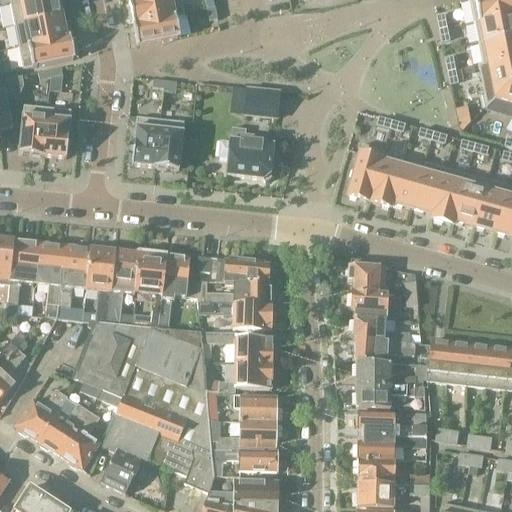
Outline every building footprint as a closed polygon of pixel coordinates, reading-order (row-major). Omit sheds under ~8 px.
[(14,28),(62,19),(57,0),(45,0),(10,7),(14,28)] [(184,16),(180,0),(155,0),(128,6),(132,27),(184,16)] [(214,10),(212,0),(205,0),(204,0),(207,12),(214,10)] [(473,25),(511,16),(511,0),(479,0),(469,2),(473,25)] [(209,23),(217,22),(214,10),(207,12),(209,23)] [(132,27),(137,49),(179,41),(175,19),(184,17),(184,16),(132,27)] [(511,16),(473,25),(474,25),(478,45),(511,38),(511,16)] [(444,17),(436,19),(438,31),(446,30),(444,17)] [(18,48),(18,50),(69,39),(69,38),(66,39),(62,19),(14,28),(18,48)] [(441,44),(449,42),(446,30),(438,31),(441,44)] [(482,66),(477,67),(511,60),(511,38),(478,45),(482,66)] [(74,61),(69,39),(18,50),(22,72),(74,61)] [(447,74),(455,72),(452,60),(444,61),(447,74)] [(511,60),(477,67),(485,109),(511,83),(511,60)] [(63,67),(52,70),(53,77),(65,75),(63,67)] [(51,69),(39,72),(41,79),(52,77),(51,69)] [(457,84),(455,72),(447,74),(449,86),(457,84)] [(163,90),(164,83),(153,82),(152,89),(163,90)] [(178,91),(179,84),(167,83),(166,90),(178,91)] [(511,106),(511,83),(485,109),(486,110),(495,101),(511,106)] [(4,91),(0,92),(0,132),(12,131),(4,91)] [(278,95),(246,92),(243,117),(275,120),(278,95)] [(23,108),(18,156),(42,159),(47,110),(23,108)] [(47,110),(42,159),(66,161),(70,113),(47,110)] [(232,119),(230,142),(229,142),(229,145),(219,144),(218,160),(227,161),(226,179),(262,183),(264,186),(271,180),(269,177),(272,147),(252,144),(253,137),(244,136),(246,120),(232,119)] [(376,129),(388,133),(389,131),(391,123),(379,119),(376,129)] [(136,120),(134,131),(130,168),(154,171),(159,122),(136,120)] [(154,171),(178,173),(183,125),(159,122),(154,171)] [(389,131),(401,134),(403,126),(391,123),(389,131)] [(420,131),(418,139),(430,142),(433,134),(420,131)] [(433,134),(430,142),(443,146),(445,138),(433,134)] [(472,154),(474,146),(462,143),(460,151),(472,154)] [(474,146),(472,154),(484,157),(487,149),(474,146)] [(347,198),(368,204),(383,153),(361,147),(347,198)] [(384,153),(383,153),(368,204),(389,210),(402,163),(382,158),(384,153)] [(511,156),(503,154),(501,162),(511,165),(511,156)] [(391,206),(411,212),(423,169),(403,164),(402,163),(389,210),(390,210),(391,206)] [(424,170),(423,169),(411,212),(431,217),(430,221),(431,221),(445,171),(444,170),(441,180),(422,174),(424,170)] [(466,176),(445,171),(431,221),(452,227),(466,176)] [(454,224),(474,229),(487,182),(466,176),(452,227),(453,227),(454,224)] [(507,188),(487,182),(474,229),(494,235),(507,188)] [(511,189),(507,188),(494,235),(511,239),(511,189)] [(5,316),(6,316),(13,243),(0,241),(0,286),(3,287),(2,290),(0,290),(0,303),(6,305),(5,316)] [(39,245),(13,243),(6,316),(14,317),(17,289),(20,289),(21,285),(34,286),(39,245)] [(44,320),(56,321),(64,248),(39,245),(34,286),(48,288),(44,320)] [(72,290),(85,292),(89,251),(64,248),(56,321),(70,323),(71,310),(70,309),(72,290)] [(97,294),(94,326),(107,327),(114,253),(89,251),(85,292),(97,294)] [(134,255),(114,253),(107,327),(118,328),(122,296),(133,297),(133,294),(138,253),(137,253),(134,255)] [(152,296),(148,331),(149,331),(157,332),(166,256),(138,253),(133,294),(152,296)] [(189,259),(166,256),(157,332),(166,333),(169,302),(172,302),(173,299),(194,301),(195,306),(197,306),(195,284),(186,283),(187,274),(189,259)] [(197,260),(197,275),(208,275),(210,261),(197,260)] [(233,285),(266,285),(266,267),(262,267),(261,264),(254,264),(252,266),(239,264),(236,262),(230,261),(228,263),(215,262),(214,284),(233,285)] [(351,293),(351,294),(382,296),(384,270),(361,269),(362,263),(350,263),(349,268),(348,268),(347,286),(351,286),(351,293)] [(407,275),(407,286),(404,286),(405,298),(416,297),(414,277),(407,275)] [(195,284),(197,306),(269,307),(269,285),(266,285),(233,285),(233,296),(206,296),(206,284),(195,284)] [(353,320),(384,323),(393,323),(393,312),(385,311),(386,296),(382,296),(351,294),(350,312),(354,312),(353,320)] [(417,309),(416,297),(405,298),(406,310),(417,309)] [(195,306),(196,317),(233,317),(232,332),(269,333),(270,307),(269,307),(197,306),(195,306)] [(384,333),(384,323),(353,320),(352,337),(356,337),(355,342),(387,344),(419,347),(417,335),(384,333)] [(149,331),(148,331),(118,328),(107,327),(94,326),(92,325),(69,380),(82,385),(101,393),(121,401),(149,331)] [(121,401),(118,409),(100,454),(113,459),(100,486),(124,497),(133,480),(136,481),(144,465),(146,466),(147,464),(184,479),(182,486),(207,495),(210,493),(212,479),(211,463),(210,453),(209,444),(207,424),(204,395),(202,382),(199,347),(198,337),(166,333),(157,332),(149,331),(121,401)] [(0,370),(17,352),(27,341),(20,334),(0,354),(0,370)] [(234,348),(234,366),(271,367),(272,350),(271,350),(271,341),(235,340),(235,336),(198,336),(198,337),(199,347),(211,347),(234,348)] [(421,368),(425,368),(424,347),(419,347),(387,344),(355,342),(354,363),(356,363),(385,365),(386,356),(421,359),(421,368)] [(426,384),(445,386),(449,345),(430,343),(430,347),(424,347),(425,368),(426,384)] [(464,388),(469,347),(449,345),(445,386),(464,388)] [(464,388),(484,390),(489,349),(469,347),(464,388)] [(484,390),(503,393),(508,352),(489,349),(484,390)] [(25,359),(17,352),(0,370),(0,402),(14,387),(6,379),(25,359)] [(511,352),(508,352),(503,393),(511,393),(511,352)] [(356,363),(355,387),(414,389),(421,390),(421,383),(426,384),(425,368),(421,368),(410,368),(410,371),(411,374),(414,374),(414,379),(389,379),(389,366),(385,365),(356,363)] [(271,367),(234,366),(234,384),(220,384),(220,382),(202,382),(204,395),(214,395),(241,396),(241,392),(270,392),(271,384),(271,367)] [(79,393),(97,400),(101,393),(82,385),(79,393)] [(389,411),(389,398),(413,398),(414,389),(355,387),(355,410),(389,411)] [(37,444),(54,418),(66,400),(55,393),(43,411),(32,403),(15,430),(17,432),(18,435),(24,439),(28,438),(37,444)] [(97,400),(118,409),(121,401),(101,393),(97,400)] [(217,423),(214,395),(204,395),(207,424),(217,423)] [(276,400),(241,399),(233,399),(233,412),(239,412),(239,425),(276,425),(276,400)] [(49,452),(58,458),(88,414),(76,407),(65,424),(54,418),(37,444),(39,446),(40,449),(46,453),(49,452)] [(98,421),(88,414),(58,458),(68,465),(69,468),(75,472),(79,471),(81,473),(98,446),(87,439),(98,421)] [(359,432),(359,441),(371,441),(371,437),(382,437),(382,439),(397,440),(411,440),(424,440),(423,415),(410,415),(410,429),(393,429),(393,415),(357,415),(357,432),(359,432)] [(276,425),(239,425),(239,441),(217,440),(217,444),(209,444),(210,453),(237,454),(237,450),(275,451),(276,425)] [(444,445),(446,432),(435,430),(433,443),(444,445)] [(446,432),(444,445),(455,446),(457,433),(446,432)] [(476,449),(478,438),(467,436),(465,447),(476,449)] [(357,445),(357,462),(392,463),(393,449),(424,450),(424,440),(411,440),(397,440),(382,439),(382,437),(371,437),(371,441),(359,441),(359,445),(357,445)] [(478,438),(476,449),(488,451),(490,440),(478,438)] [(222,479),(221,465),(239,466),(238,474),(276,475),(277,455),(237,454),(210,453),(211,463),(212,479),(222,479)] [(456,466),(468,468),(470,457),(458,455),(456,466)] [(470,457),(468,468),(479,470),(481,458),(470,457)] [(495,472),(507,474),(508,462),(497,461),(495,472)] [(357,479),(357,486),(392,487),(392,463),(357,462),(356,479),(357,479)] [(408,487),(428,487),(428,477),(408,476),(408,487)] [(232,494),(210,493),(207,495),(205,502),(217,502),(217,506),(276,508),(276,485),(233,483),(232,494)] [(392,487),(357,486),(356,486),(356,510),(392,511),(392,487)] [(419,498),(418,511),(427,511),(428,487),(408,487),(408,498),(419,498)] [(63,511),(29,489),(13,511),(63,511)] [(275,511),(276,508),(217,506),(217,502),(205,502),(202,510),(201,511),(275,511)]
